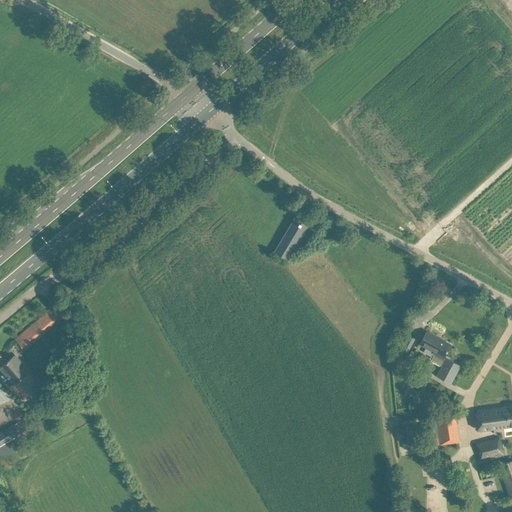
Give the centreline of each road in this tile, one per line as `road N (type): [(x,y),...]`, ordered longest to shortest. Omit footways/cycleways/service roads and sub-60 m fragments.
road 1 (unclassified): [(511,304),(314,197),(237,137)]
road 2 (unclassified): [(0,319),(51,278),(83,271),(237,137)]
road 3 (primary): [(0,292),(209,111)]
road 4 (primary): [(186,95),(0,255)]
road 5 (unclassified): [(186,95),(21,0)]
road 6 (primary): [(209,111),(337,0)]
road 7 (primary): [(296,0),(186,95)]
